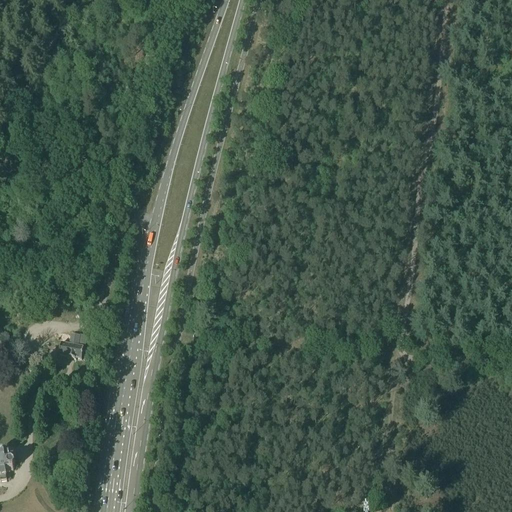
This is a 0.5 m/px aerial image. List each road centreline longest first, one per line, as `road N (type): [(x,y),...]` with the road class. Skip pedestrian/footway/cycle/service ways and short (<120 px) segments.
road 1 (primary): [(224,0),(145,249),(106,511)]
road 2 (primary): [(132,511),(183,229),(242,0)]
road 3 (track): [(396,360),(449,0)]
road 4 (track): [(396,360),(383,511)]
